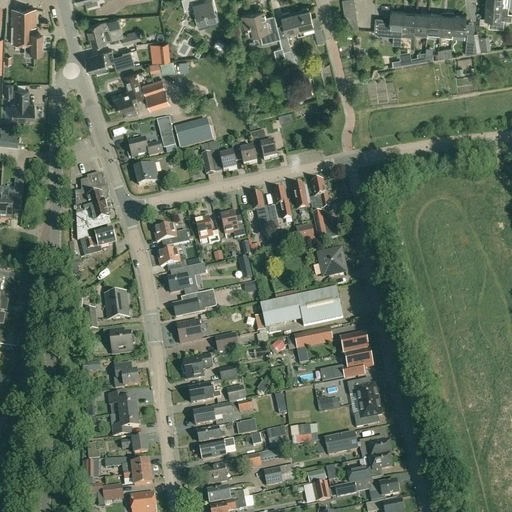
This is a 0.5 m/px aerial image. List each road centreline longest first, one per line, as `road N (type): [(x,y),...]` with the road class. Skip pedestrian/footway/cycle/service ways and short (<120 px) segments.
road 1 (residential): [(428,511),(350,160)]
road 2 (residential): [(174,511),(146,277),(127,208)]
road 3 (tertiary): [(45,511),(55,231)]
road 4 (residential): [(127,208),(350,160)]
road 5 (residential): [(0,422),(22,360),(39,247),(55,231)]
road 6 (tertiary): [(55,231),(62,83),(79,66)]
road 7 (residential): [(350,160),(511,135)]
road 8 (residential): [(127,208),(79,66)]
